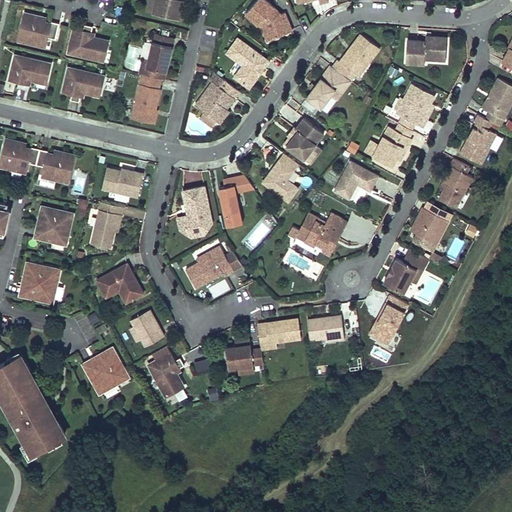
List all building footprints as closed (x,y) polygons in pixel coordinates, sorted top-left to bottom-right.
[(151,0),(149,11),(155,13),(157,0),(151,0)] [(157,0),(155,13),(180,19),(184,0),(157,0)] [(269,39),(280,34),(279,32),(281,27),(292,23),(287,11),(285,12),(282,13),(279,9),(280,8),(271,0),(257,0),(248,10),(264,25),(269,39)] [(56,38),(59,22),(51,20),(50,23),(46,22),(40,21),(41,16),(25,12),(19,39),(46,45),(48,36),(56,38)] [(105,59),(109,41),(94,37),(91,36),(92,30),(93,25),(85,23),(84,29),(74,26),(69,50),(105,59)] [(279,32),(280,34),(287,32),(294,29),(292,23),(281,27),(279,32)] [(156,30),(149,57),(147,65),(153,66),(151,74),(162,77),(166,78),(170,58),(176,35),(156,30)] [(352,80),(357,73),(367,60),(369,62),(380,48),(361,33),(358,38),(340,61),(338,60),(333,66),(351,80),(352,80)] [(251,86),(260,74),(259,69),(263,63),(266,66),(271,59),(240,35),(228,50),(244,62),(240,68),(246,73),(241,79),(251,86)] [(427,41),(408,39),(407,62),(426,63),(426,58),(436,59),(436,54),(447,55),(448,37),(431,36),(431,39),(427,39),(427,41)] [(47,80),(51,62),(15,54),(9,78),(19,80),(17,86),(26,88),(27,82),(28,76),(32,77),(47,80)] [(151,74),(153,66),(147,65),(149,57),(145,56),(141,72),(143,72),(151,74)] [(369,62),(367,60),(357,73),(359,75),(369,62)] [(333,66),(331,64),(317,83),(307,97),(322,108),(337,88),(342,92),(351,80),(333,66)] [(100,92),(105,74),(69,66),(63,90),(72,92),(71,98),(79,99),(81,94),(82,88),(85,89),(100,92)] [(236,74),(241,79),(246,73),(240,68),(236,74)] [(151,74),(143,72),(132,115),(153,120),(159,93),(161,87),(160,86),(162,77),(151,74)] [(236,96),(241,88),(226,77),(219,72),(196,103),(218,119),(228,106),(224,103),(232,93),(236,96)] [(511,100),(511,83),(498,76),(490,92),(493,94),(486,107),(490,109),(486,118),(492,121),(500,125),(511,100)] [(435,94),(413,82),(397,112),(403,115),(400,122),(412,129),(412,128),(416,122),(420,115),(423,116),(431,100),(435,94)] [(493,94),(490,92),(483,105),(486,107),(493,94)] [(425,122),(435,103),(431,100),(423,116),(420,115),(416,122),(423,125),(425,122)] [(228,106),(218,119),(221,121),(227,113),(231,108),(228,106)] [(497,132),(488,128),(492,121),(486,118),(477,113),(473,120),(476,122),(470,134),(460,152),(481,163),(497,132)] [(300,128),(288,143),(290,145),(304,156),(305,157),(317,142),(325,131),(306,116),(297,126),(300,128)] [(400,122),(399,122),(395,129),(389,126),(373,155),(393,165),(397,156),(403,146),(406,148),(412,138),(408,136),(412,129),(400,122)] [(300,128),(297,126),(295,125),(290,131),(292,133),(286,141),(288,143),(300,128)] [(37,162),(41,146),(32,144),(32,147),(26,145),(21,144),(22,140),(19,139),(7,136),(0,163),(27,169),(29,160),(37,162)] [(354,154),(359,145),(351,140),(346,149),(354,154)] [(317,142),(305,157),(311,161),(323,146),(317,142)] [(75,153),(60,149),(59,153),(54,152),(48,150),(49,148),(41,146),(37,162),(45,164),(43,173),(69,179),(75,153)] [(403,155),(406,148),(403,146),(397,156),(401,158),(403,155)] [(300,162),(285,151),(272,167),(274,168),(271,171),(270,170),(263,179),(288,199),(299,186),(288,177),(300,162)] [(466,172),(469,165),(454,157),(450,164),(451,165),(446,175),(443,180),(447,182),(439,198),(456,206),(472,175),(466,172)] [(378,174),(350,160),(335,189),(350,197),(358,183),(370,189),(372,184),(378,174)] [(141,186),(145,170),(127,166),(126,168),(122,167),(108,164),(103,185),(139,193),(141,186)] [(236,189),(255,186),(246,173),(234,175),(224,177),(226,184),(221,185),(228,218),(241,216),(236,189)] [(40,177),(39,183),(53,187),(55,181),(40,177)] [(447,182),(443,180),(435,196),(439,198),(447,182)] [(213,221),(206,184),(196,186),(184,188),(189,210),(191,209),(191,213),(189,213),(179,215),(182,227),(213,221)] [(84,218),(88,199),(79,198),(76,217),(84,218)] [(122,212),(124,203),(103,198),(92,240),(111,245),(115,227),(119,211),(122,212)] [(452,213),(428,200),(425,205),(450,218),(452,213)] [(41,216),(43,205),(40,204),(35,226),(39,226),(41,219),(44,220),(44,216),(41,216)] [(0,234),(4,235),(10,208),(6,207),(4,207),(2,206),(0,205),(0,234)] [(66,238),(72,210),(43,205),(41,216),(44,216),(44,220),(41,219),(39,226),(35,226),(34,235),(50,238),(50,235),(66,238)] [(425,205),(424,205),(420,212),(423,213),(421,218),(416,219),(412,228),(418,231),(414,239),(434,249),(450,218),(425,205)] [(338,238),(348,220),(332,212),(325,224),(317,220),(319,217),(309,212),(297,236),(306,241),(309,235),(317,239),(316,241),(324,246),(322,250),(330,254),(335,244),(333,243),(337,237),(338,238)] [(213,221),(182,227),(193,235),(206,232),(213,221)] [(475,238),(479,228),(468,224),(464,233),(475,238)] [(309,235),(306,241),(322,250),(324,246),(316,241),(317,239),(309,235)] [(455,259),(464,241),(455,237),(446,255),(455,259)] [(185,266),(195,285),(222,270),(224,272),(233,267),(220,243),(211,248),(212,251),(198,259),(185,266)] [(212,251),(211,248),(196,255),(198,259),(212,251)] [(429,257),(411,248),(404,262),(397,259),(391,269),(393,270),(391,274),(389,273),(384,283),(404,293),(411,280),(419,264),(425,267),(429,257)] [(439,263),(443,256),(433,251),(429,257),(439,263)] [(130,295),(143,288),(138,279),(136,280),(134,276),(136,275),(127,258),(96,274),(105,292),(118,285),(121,284),(125,285),(130,295)] [(53,299),(56,282),(53,281),(56,268),(29,261),(25,276),(27,277),(25,285),(22,285),(20,293),(36,297),(36,295),(53,299)] [(425,267),(419,264),(411,280),(416,283),(425,267)] [(208,287),(214,298),(230,289),(225,279),(208,287)] [(125,298),(130,295),(125,285),(121,284),(118,285),(125,298)] [(60,299),(64,287),(58,285),(55,298),(60,299)] [(389,293),(366,335),(387,346),(409,305),(389,293)] [(156,319),(149,305),(130,315),(133,323),(135,326),(139,334),(144,342),(163,332),(156,319)] [(92,324),(99,320),(95,312),(88,316),(92,324)] [(333,316),(307,319),(310,339),(344,334),(342,314),(333,316)] [(277,321),(266,322),(267,334),(259,336),(261,347),(261,349),(270,348),(269,342),(276,341),(301,338),(298,318),(292,319),(281,320),(281,322),(277,323),(277,321)] [(91,321),(81,326),(89,343),(99,339),(91,321)] [(266,322),(258,323),(259,336),(267,334),(266,322)] [(135,326),(133,323),(129,325),(135,336),(139,334),(135,326)] [(261,349),(261,347),(251,349),(249,337),(242,338),(238,338),(239,344),(235,345),(225,346),(228,368),(263,363),(261,349)] [(25,359),(17,346),(6,353),(7,356),(3,358),(4,359),(16,353),(21,362),(25,359)] [(101,390),(116,382),(114,378),(126,371),(113,347),(99,355),(100,356),(92,360),(91,358),(83,362),(91,376),(93,375),(101,390)] [(178,365),(183,362),(180,357),(179,355),(174,358),(169,349),(148,361),(165,393),(182,384),(174,371),(173,368),(178,365)] [(48,408),(44,400),(37,389),(35,390),(33,386),(27,375),(32,372),(25,359),(21,362),(16,353),(4,359),(3,358),(0,359),(0,392),(8,406),(11,404),(17,416),(14,418),(26,439),(33,451),(37,449),(48,443),(47,441),(61,434),(65,431),(58,419),(55,420),(48,408)] [(196,374),(211,370),(207,358),(193,361),(196,374)] [(116,382),(128,375),(126,371),(114,378),(116,382)] [(38,383),(34,375),(32,372),(27,375),(33,386),(38,383)] [(210,400),(219,399),(217,387),(208,388),(210,400)] [(17,416),(11,404),(8,406),(6,407),(12,419),(14,418),(17,416)] [(50,446),(63,439),(61,434),(47,441),(48,443),(50,446)] [(33,451),(26,439),(21,442),(30,457),(39,451),(37,449),(33,451)]
